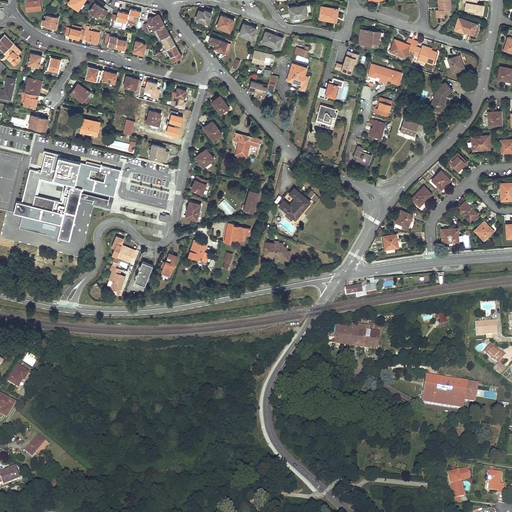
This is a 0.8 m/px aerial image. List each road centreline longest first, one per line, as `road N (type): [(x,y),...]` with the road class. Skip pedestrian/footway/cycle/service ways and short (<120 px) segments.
road 1 (residential): [(90,273),(98,231),(110,222),(152,245),(169,236),(203,82)]
road 2 (tertiary): [(71,310),(166,310),(314,282)]
road 3 (residential): [(488,53),(364,12),(338,36),(288,28)]
road 4 (tertiary): [(286,359),(267,398),(273,437),(347,511)]
road 5 (residential): [(341,178),(290,151),(213,63)]
road 6 (tertiary): [(480,92),(467,120),(391,195)]
road 7 (residential): [(80,49),(203,82)]
